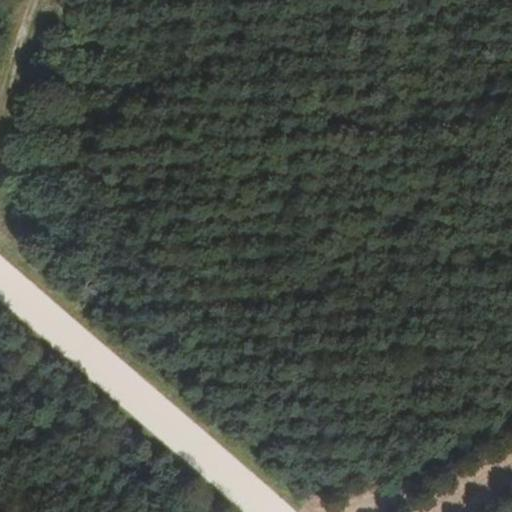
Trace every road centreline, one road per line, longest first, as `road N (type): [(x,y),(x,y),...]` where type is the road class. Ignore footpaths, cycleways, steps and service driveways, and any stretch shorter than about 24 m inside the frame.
road 1 (track): [(271,511),(0,275)]
road 2 (track): [(35,0),(0,123)]
